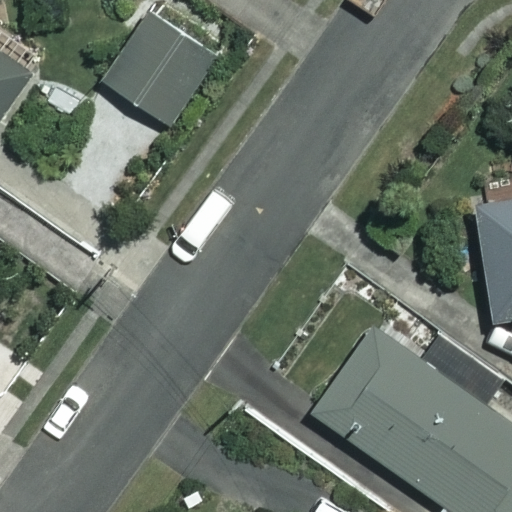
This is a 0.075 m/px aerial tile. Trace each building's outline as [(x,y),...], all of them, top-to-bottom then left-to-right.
[(68,0),(23,0),(25,24),(70,21),(68,0)] [(217,50),(146,7),(102,78),(172,122),(217,50)] [(0,107),(28,63),(0,46),(0,107)] [(511,192),(472,199),(490,315),(511,311),(511,192)] [(511,511),(511,417),(371,320),(310,407),(442,499),(432,511),(511,511)]
